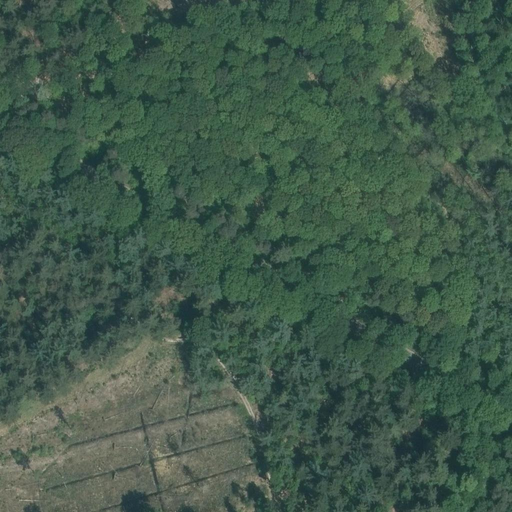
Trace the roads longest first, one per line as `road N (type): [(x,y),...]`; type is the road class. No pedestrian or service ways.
road 1 (unclassified): [(511,416),(0,119)]
road 2 (track): [(449,381),(453,511)]
